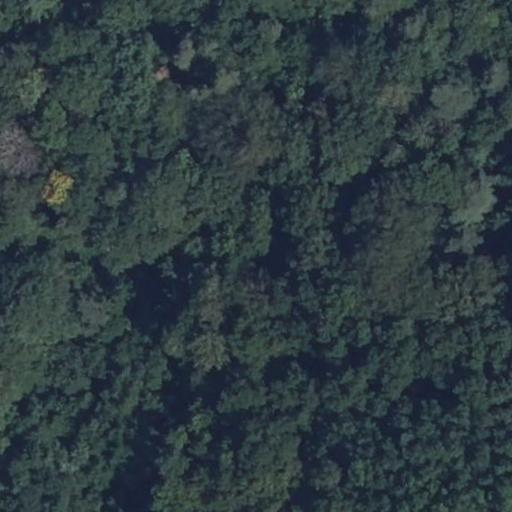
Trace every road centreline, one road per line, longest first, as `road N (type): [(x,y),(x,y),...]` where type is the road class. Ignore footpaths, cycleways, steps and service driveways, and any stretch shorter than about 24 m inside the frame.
road 1 (track): [(332,511),(274,389),(223,321),(0,173)]
road 2 (track): [(108,0),(0,53)]
